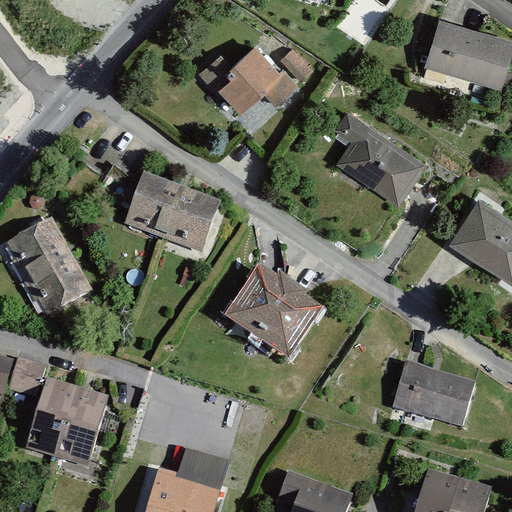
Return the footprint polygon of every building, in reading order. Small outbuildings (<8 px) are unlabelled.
[(511,54),(511,37),(438,16),(423,66),(502,88),(511,54)] [(275,104),(298,84),(283,68),(280,70),(254,42),(233,61),(231,63),(221,52),(198,73),(216,92),(218,90),(239,112),(262,90),(275,104)] [(281,58),(301,79),(311,69),(292,48),(281,58)] [(351,138),(336,163),(399,204),(427,161),(346,110),(335,128),(351,138)] [(205,248),(220,206),(143,179),(128,220),(205,248)] [(511,218),(479,196),(449,240),(511,283),(511,218)] [(92,292),(51,220),(9,244),(50,315),(92,292)] [(277,278),(261,267),(227,318),(290,360),(324,310),(306,299),(310,293),(280,273),(277,278)] [(46,366),(18,358),(9,390),(36,398),(46,366)] [(13,364),(0,360),(0,393),(4,395),(13,364)] [(477,385),(407,364),(394,409),(465,429),(477,385)] [(110,397),(47,378),(25,449),(57,458),(88,468),(110,397)] [(176,480),(159,475),(147,511),(215,511),(230,461),(186,448),(176,480)] [(346,511),(352,496),(286,472),(276,501),(295,507),(292,511),(346,511)] [(450,511),(459,482),(428,474),(418,511),(450,511)] [(486,511),(492,491),(459,482),(450,511),(486,511)]
